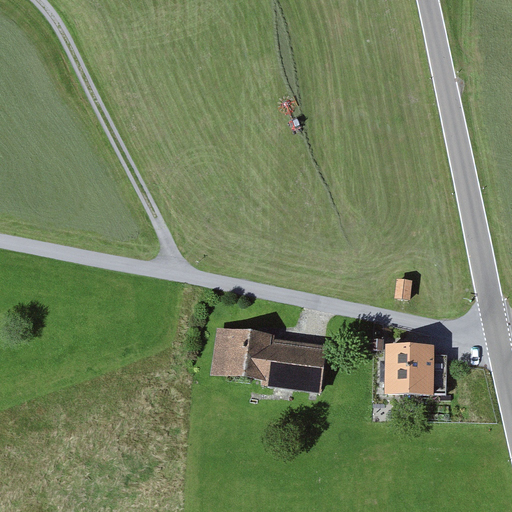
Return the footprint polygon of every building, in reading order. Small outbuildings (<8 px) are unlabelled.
[(412,282),(397,281),(396,299),(411,300),(412,282)] [(321,394),(327,347),(274,340),(274,335),(218,328),(212,374),(261,380),(261,386),(321,394)] [(383,340),(371,340),(370,351),(382,351),(383,340)] [(434,356),(435,346),(386,345),(385,393),(434,394),(434,356)] [(447,356),(434,356),(434,394),(446,395),(447,356)]
